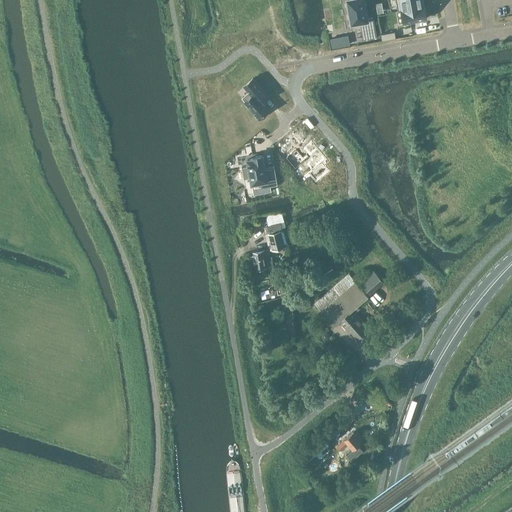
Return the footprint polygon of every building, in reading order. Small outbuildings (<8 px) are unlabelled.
[(377,38),(374,18),(368,19),(364,0),(349,0),(348,0),(352,24),(360,22),(364,40),(377,38)] [(392,0),(393,0),(396,0),(398,12),(403,11),(425,7),(425,6),(424,6),(423,1),(425,1),(425,0),(392,0)] [(425,7),(403,11),(405,23),(427,18),(425,7)] [(395,32),(381,34),(382,41),(396,39),(395,32)] [(348,35),(341,37),(343,46),(350,45),(348,35)] [(244,103),(259,119),(260,118),(263,118),(266,115),(266,113),(270,109),(261,98),(266,93),(253,78),(244,86),(252,96),(244,103)] [(287,149),(284,145),(274,154),(284,165),(293,157),(301,165),(298,169),(306,177),(319,166),(312,158),(316,154),(300,137),(287,149)] [(263,191),(278,188),(275,172),(265,174),(263,160),(254,162),(254,164),(248,165),(249,172),(243,173),(244,182),(251,181),(252,187),(262,185),(263,191)] [(281,223),(267,226),(269,234),(281,231),(283,230),(281,223)] [(269,234),(268,234),(273,251),(285,248),(281,231),(269,234)] [(256,269),(273,266),(272,256),(269,256),(268,250),(254,252),(254,256),(249,257),(250,265),(255,264),(256,269)] [(333,267),(324,273),(327,276),(335,271),(333,267)] [(373,270),(360,282),(367,291),(381,279),(373,270)] [(368,297),(355,282),(341,295),(333,287),(314,304),(335,327),(340,322),(356,340),(369,328),(353,311),(368,297)] [(288,336),(296,334),(291,318),(294,317),(293,312),(289,313),(286,304),(278,306),(283,321),(288,336)] [(353,432),(337,446),(341,451),(348,445),(353,450),(347,455),(352,461),(363,452),(358,446),(362,442),(353,432)] [(317,460),(331,449),(322,438),(309,448),(316,455),(314,456),(317,460)]
